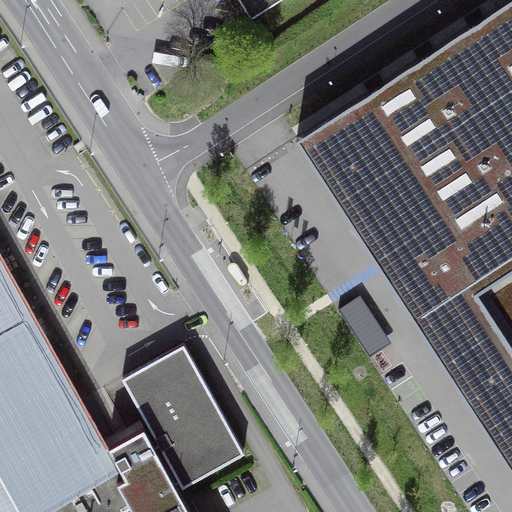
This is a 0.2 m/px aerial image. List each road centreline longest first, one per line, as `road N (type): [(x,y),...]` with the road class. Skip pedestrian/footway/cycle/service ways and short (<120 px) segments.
road 1 (residential): [(139,180),(355,511)]
road 2 (residential): [(415,0),(139,180)]
road 3 (residential): [(24,0),(139,180)]
